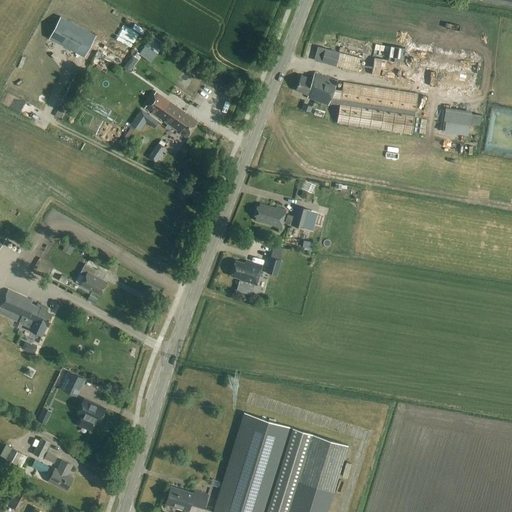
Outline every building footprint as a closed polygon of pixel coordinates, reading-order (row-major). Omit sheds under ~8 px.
[(103,14),(106,10),(96,5),(93,9),(103,14)] [(60,17),(49,38),(84,57),(96,35),(60,17)] [(142,35),(145,31),(134,26),(132,30),(142,35)] [(398,51),(382,50),(379,77),(481,89),(485,54),(412,45),(410,60),(397,59),(398,51)] [(325,49),(322,63),(358,72),(362,59),(338,53),(325,49)] [(132,55),(123,67),(129,72),(138,60),(132,55)] [(303,76),(297,91),(309,96),(308,99),(328,106),(330,104),(335,90),(338,82),(316,74),(313,80),(303,76)] [(60,114),(70,94),(65,91),(55,112),(60,114)] [(156,91),(145,107),(188,137),(199,122),(156,91)] [(304,102),(301,109),(314,113),(314,114),(323,118),(324,113),(315,110),(317,104),(313,103),(312,105),(304,102)] [(452,108),(450,131),(476,133),(477,124),(489,125),(490,112),(452,108)] [(158,142),(148,157),(156,162),(166,148),(158,142)] [(275,209),(261,205),(260,208),(258,208),(255,217),(257,217),(256,220),(282,227),(286,211),(275,208),(275,209)] [(291,224),(291,225),(305,229),(307,221),(306,221),(309,210),(308,210),(308,209),(296,206),(294,216),(291,224)] [(288,215),(286,223),(291,224),(294,216),(288,215)] [(67,242),(64,248),(71,252),(74,246),(67,242)] [(277,275),(282,260),(270,257),(266,272),(277,275)] [(50,268),(33,258),(28,267),(45,277),(50,268)] [(250,266),(236,262),(232,277),(241,279),(240,281),(257,285),(262,266),(251,263),(250,266)] [(102,296),(108,283),(93,276),(96,271),(85,265),(80,276),(86,278),(82,286),(102,296)] [(69,278),(62,274),(60,279),(67,282),(69,278)] [(38,307),(32,304),(33,301),(9,290),(0,310),(0,313),(26,326),(27,323),(30,324),(31,322),(34,324),(31,331),(44,337),(53,319),(46,316),(49,309),(43,306),(42,308),(38,306),(38,307)] [(24,342),(21,349),(34,354),(37,347),(24,342)] [(75,396),(84,379),(70,372),(62,389),(75,396)] [(106,409),(92,403),(84,400),(78,414),(82,416),(79,424),(92,430),(96,422),(99,424),(106,409)] [(44,407),(38,420),(46,423),(52,410),(44,407)] [(327,511),(348,445),(245,413),(214,511),(327,511)] [(54,463),(57,457),(48,452),(52,443),(41,438),(33,454),(44,459),(45,458),(54,463)] [(0,455),(21,467),(27,457),(6,445),(0,454),(0,455)] [(359,471),(366,473),(369,458),(363,456),(359,471)] [(67,475),(72,465),(63,460),(58,470),(56,469),(49,482),(66,491),(73,478),(67,475)] [(8,503),(17,509),(30,486),(21,480),(8,503)] [(194,493),(171,486),(165,504),(188,511),(190,504),(204,508),(208,495),(195,491),(194,493)]
